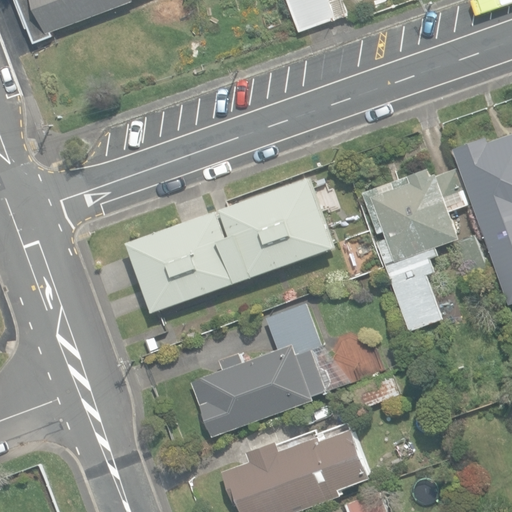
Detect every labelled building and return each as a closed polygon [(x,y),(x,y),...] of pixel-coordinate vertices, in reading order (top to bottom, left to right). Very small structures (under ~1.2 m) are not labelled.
[(18,0),(35,43),(56,36),(54,31),(135,1),(134,0),(18,0)] [(288,0),(300,32),(337,19),(330,0),(288,0)] [(457,148),(511,303),(511,133),(492,141),(490,137),(457,148)] [(380,241),(412,330),(445,318),(430,274),(437,271),(433,256),(441,254),(438,246),(462,238),(452,210),(471,204),(459,169),(439,175),(438,172),(433,174),(431,168),(364,191),(379,233),(386,231),(388,238),(380,241)] [(132,242),(157,311),(340,247),(316,177),(226,208),(235,235),(232,236),(222,210),(132,242)] [(459,241),(472,275),(490,269),(478,234),(459,241)] [(216,438),(318,400),(316,395),(330,390),(314,346),(320,344),(305,302),(267,316),(279,348),(246,360),(243,351),(221,359),(224,367),(192,379),(201,403),(203,403),(216,438)] [(373,332),(336,345),(347,377),(385,364),(373,332)] [(148,339),(151,350),(160,348),(156,337),(148,339)] [(353,388),(361,410),(403,393),(395,372),(353,388)] [(242,502),(245,511),(294,511),(345,494),(343,487),(375,476),(357,426),(325,438),(323,434),(283,448),(280,440),(251,450),(254,459),(225,470),(238,504),(242,502)] [(375,511),(369,494),(317,511),(375,511)]
